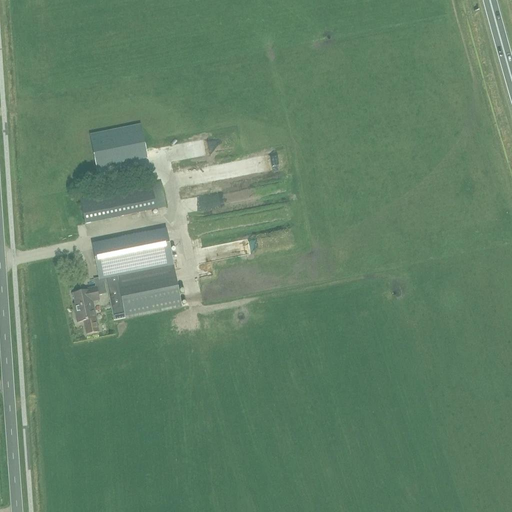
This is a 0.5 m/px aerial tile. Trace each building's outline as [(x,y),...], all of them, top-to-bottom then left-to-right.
[(90,136),(96,166),(146,156),(140,126),(90,136)] [(85,224),(156,210),(151,185),(112,193),(80,200),(85,224)] [(259,226),(258,214),(248,215),(249,227),(259,226)] [(87,291),(73,294),(77,312),(75,312),(77,323),(84,322),(86,334),(98,332),(96,319),(92,302),(98,301),(97,296),(106,294),(103,278),(105,278),(114,321),(181,307),(166,231),(92,246),(99,278),(93,279),(95,288),(87,290),(87,291)] [(215,275),(215,266),(204,266),(204,275),(215,275)]
